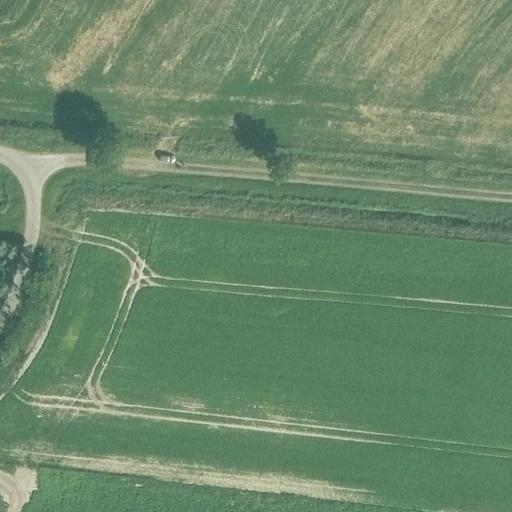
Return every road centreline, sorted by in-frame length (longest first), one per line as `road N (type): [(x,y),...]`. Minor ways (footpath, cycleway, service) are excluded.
road 1 (track): [(511,199),(33,163)]
road 2 (unclassified): [(0,320),(26,253),(33,163),(0,154)]
